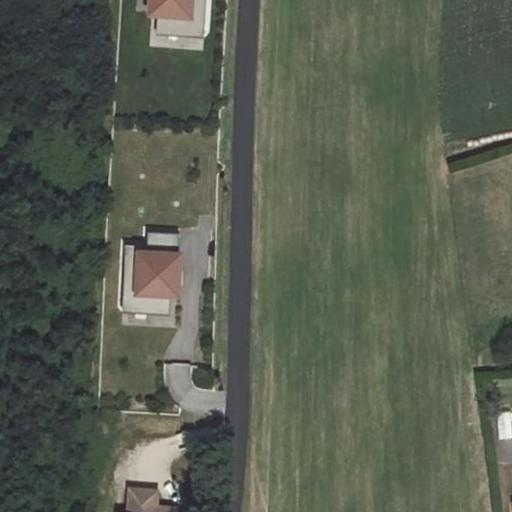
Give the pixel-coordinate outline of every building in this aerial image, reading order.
[(193,20),(193,0),(146,0),(147,21),(193,20)] [(152,36),(152,47),(201,47),(201,37),(152,36)] [(147,245),(177,246),(177,234),(148,233),(147,245)] [(183,253),(136,248),(132,295),(179,301),(183,253)] [(511,436),(511,431),(510,411),(497,412),(499,438),(511,436)] [(175,511),(176,508),(156,507),(157,491),(130,489),(128,511),(175,511)]
